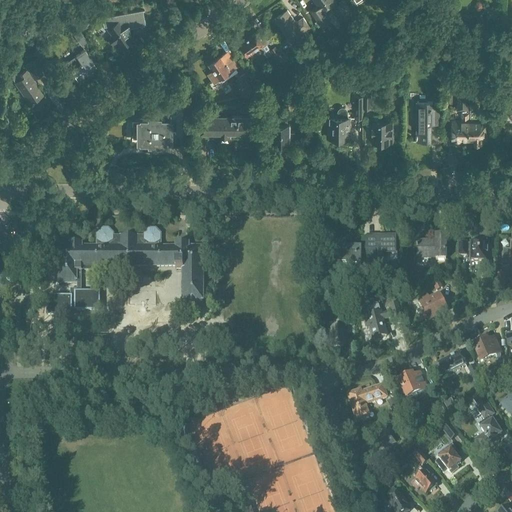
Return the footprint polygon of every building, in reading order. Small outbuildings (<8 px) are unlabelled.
[(339,0),(337,2),(335,0),(314,0),(318,5),(310,10),(314,15),(322,27),(331,21),(324,10),(331,6),(331,7),(333,5),(337,12),(334,14),(340,22),(352,14),(342,0),(339,0)] [(108,26),(109,28),(107,29),(112,36),(108,39),(112,45),(116,42),(120,49),(131,41),(128,36),(130,34),(129,28),(134,27),(145,25),(142,11),(102,18),(104,27),(108,26)] [(308,37),(304,33),(305,32),(305,31),(310,28),(304,18),(296,23),(288,11),(275,20),(290,42),(295,39),(299,44),(308,37)] [(82,12),(76,16),(83,27),(89,23),(82,12)] [(72,33),(81,46),(87,41),(79,29),(72,33)] [(250,38),(240,46),(247,56),(266,43),(258,32),(250,37),(250,38)] [(331,37),(326,41),(332,50),(337,46),(331,37)] [(277,45),(270,50),(280,63),(286,59),(277,45)] [(35,52),(44,65),(50,61),(41,47),(35,52)] [(81,63),(71,70),(77,79),(96,66),(84,50),(76,56),(81,63)] [(374,53),(366,53),(366,63),(373,63),(374,53)] [(221,57),(209,65),(213,72),(208,75),(214,84),(219,80),(237,68),(232,60),(226,64),(221,57)] [(28,70),(20,75),(19,75),(17,75),(16,75),(15,75),(14,76),(13,78),(13,79),(13,80),(30,104),(31,103),(32,104),(33,103),(33,102),(42,96),(33,81),(43,74),(34,60),(25,67),(28,70)] [(293,66),(301,77),(306,73),(298,62),(293,66)] [(461,68),(446,68),(446,77),(461,77),(461,68)] [(352,74),(357,82),(364,78),(358,69),(352,74)] [(245,70),(238,76),(245,86),(240,90),(246,99),(259,90),(245,70)] [(291,76),(287,79),(290,82),(298,76),(293,71),(289,74),(291,76)] [(184,96),(189,98),(192,88),(187,86),(187,84),(182,83),(179,93),(184,94),(184,96)] [(453,121),(453,132),(450,136),(451,139),(453,139),(454,141),(458,143),(460,141),(461,139),(467,140),(468,128),(469,129),(469,121),(469,104),(469,94),(458,94),(458,110),(462,111),(462,121),(453,121)] [(262,101),(242,101),(242,110),(255,109),(255,114),(262,114),(262,101)] [(439,102),(417,102),(417,142),(431,142),(431,121),(439,121),(439,102)] [(468,128),(467,140),(476,140),(476,141),(477,141),(477,143),(482,143),(482,141),(484,141),(484,140),(485,140),(485,124),(489,124),(489,111),(480,110),(480,104),(469,104),(469,121),(469,129),(468,128)] [(339,112),(339,113),(332,113),(332,118),(331,118),(330,123),(328,123),(328,138),(340,138),(340,139),(340,140),(341,140),(341,141),(342,141),(342,142),(343,142),(344,142),(345,141),(346,141),(346,140),(347,140),(347,139),(347,138),(352,138),(352,131),(350,131),(350,118),(348,118),(348,112),(348,111),(347,109),(346,108),(344,108),(342,108),(341,109),(340,110),(340,111),(339,112)] [(141,123),(138,123),(138,142),(141,142),(141,143),(149,143),(149,146),(158,146),(159,144),(167,144),(167,142),(170,142),(170,114),(158,114),(158,120),(149,120),(149,122),(141,122),(141,123)] [(380,115),(374,115),(374,121),(372,121),(372,142),(393,142),(393,122),(380,122),(380,115)] [(252,117),(218,117),(201,117),(201,134),(217,134),(217,137),(221,137),(221,141),(230,141),(230,137),(231,137),(231,136),(252,136),(252,117)] [(278,119),(273,119),(273,125),(272,125),(272,142),(290,142),(290,141),(295,141),(295,133),(290,133),(290,125),(279,125),(278,119)] [(93,271),(96,268),(175,269),(175,272),(182,272),(182,307),(185,307),(185,310),(199,310),(199,307),(202,307),(202,303),(202,265),(207,265),(207,260),(204,260),(204,249),(188,248),(188,245),(175,244),(175,248),(160,248),(160,236),(155,231),(148,231),(143,236),(143,238),(136,238),(120,237),(120,238),(113,238),(113,236),(108,231),(101,231),(96,235),(96,248),(81,248),(81,244),(68,244),(68,248),(55,248),(51,251),(51,255),(54,259),(58,259),(58,280),(58,284),(77,284),(77,291),(70,291),(70,298),(46,297),(46,317),(72,318),(72,310),(75,310),(75,311),(97,312),(97,295),(80,295),(80,291),(80,271),(93,271)] [(365,252),(365,265),(365,278),(381,278),(381,261),(379,261),(379,255),(394,254),(394,239),(367,238),(367,239),(365,252)] [(436,243),(417,243),(417,260),(436,260),(436,262),(446,262),(446,239),(436,239),(436,243)] [(467,253),(471,253),(471,263),(483,263),(483,270),(489,270),(490,262),(487,262),(488,245),(479,245),(478,243),(474,243),(473,245),(471,245),(468,245),(458,244),(458,258),(467,258),(467,253)] [(505,251),(505,252),(502,252),(501,265),(511,266),(511,261),(511,260),(509,261),(510,260),(511,260),(511,243),(511,244),(510,252),(505,251)] [(365,265),(365,252),(361,252),(361,250),(339,250),(339,247),(330,247),(330,261),(339,261),(339,266),(361,266),(361,265),(365,265)] [(436,279),(430,282),(436,293),(441,290),(436,279)] [(428,302),(426,298),(418,302),(424,314),(422,315),(425,322),(428,320),(428,322),(446,313),(438,298),(433,300),(432,300),(428,302)] [(381,314),(364,319),(366,329),(370,328),(373,341),(387,337),(383,322),(393,319),(394,323),(401,321),(398,305),(391,307),(392,313),(381,316),(381,314)] [(330,330),(330,332),(324,332),(324,346),(331,346),(331,348),(345,348),(345,347),(347,346),(346,340),(345,340),(345,330),(344,330),(343,323),(337,323),(337,330),(330,330)] [(486,341),(473,347),(480,363),(500,355),(494,341),(487,343),(486,341)] [(450,360),(437,366),(434,368),(439,378),(442,376),(443,378),(466,367),(460,355),(456,356),(456,355),(449,359),(450,360)] [(500,361),(502,372),(503,380),(498,381),(499,388),(509,386),(508,372),(507,360),(500,361)] [(474,367),(467,370),(476,387),(482,384),(474,367)] [(401,401),(406,398),(406,399),(426,390),(419,376),(413,379),(412,377),(399,382),(400,385),(395,388),(401,401)] [(383,385),(361,392),(360,390),(348,394),(356,421),(369,417),(366,407),(388,400),(383,385)] [(433,407),(439,404),(434,393),(428,396),(433,407)] [(511,398),(510,396),(500,406),(511,417),(511,416),(511,398)] [(443,405),(451,418),(461,407),(458,402),(453,404),(451,401),(443,405)] [(491,412),(485,403),(475,409),(484,422),(478,426),(484,435),(474,442),(481,452),(496,442),(496,440),(501,437),(486,414),(491,412)] [(432,407),(435,414),(432,416),(435,423),(438,421),(438,422),(446,419),(440,404),(439,404),(433,407),(432,407)] [(396,406),(391,409),(395,418),(401,415),(396,406)] [(451,429),(444,435),(450,442),(457,437),(451,429)] [(389,431),(384,434),(372,438),(379,455),(371,459),(374,467),(382,464),(394,459),(389,445),(394,443),(389,431)] [(412,443),(397,456),(403,462),(418,448),(412,443)] [(448,448),(436,457),(448,473),(450,472),(451,473),(455,470),(455,469),(460,465),(458,461),(460,459),(457,454),(454,456),(451,452),(450,452),(448,448)] [(417,451),(412,456),(422,467),(427,462),(417,451)] [(422,469),(413,477),(417,481),(414,483),(415,485),(415,486),(417,488),(418,488),(425,496),(430,492),(431,492),(435,489),(434,488),(436,486),(430,479),(431,478),(422,469)] [(393,490),(382,496),(390,511),(408,511),(401,498),(397,500),(393,490)]
